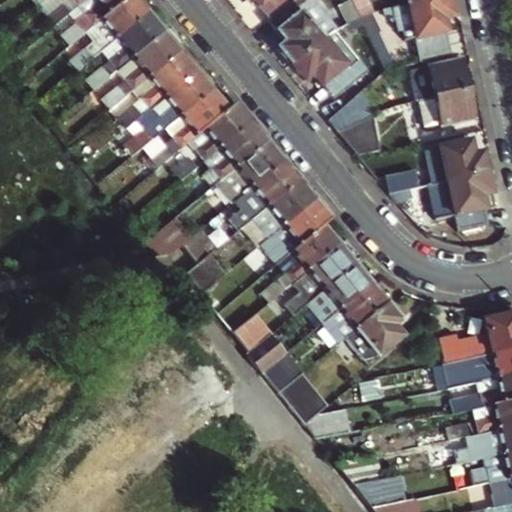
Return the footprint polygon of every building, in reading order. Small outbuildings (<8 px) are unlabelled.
[(28,14),(45,0),(25,0),(21,4),(28,14)] [(54,24),(78,5),(74,0),(64,0),(46,15),(54,24)] [(98,2),(97,0),(83,0),(78,5),(85,13),(98,2)] [(97,0),(98,2),(85,13),(86,15),(94,25),(100,20),(124,0),(97,0)] [(117,39),(150,12),(140,0),(124,0),(100,20),(108,29),(95,40),(96,41),(103,50),(117,39)] [(259,7),(270,21),(295,0),(244,0),(245,1),(246,0),(257,0),(262,5),(259,7)] [(293,64),(337,30),(314,0),(295,0),(270,21),(287,41),(279,47),(293,64)] [(374,13),(367,0),(358,0),(354,2),(362,19),(374,13)] [(450,0),(431,0),(402,7),(385,11),(386,16),(395,14),(399,31),(404,30),(406,39),(416,36),(420,53),(451,46),(444,20),(455,17),(450,0)] [(350,24),(362,19),(354,2),(342,7),(350,24)] [(133,59),(166,32),(150,12),(117,39),(123,46),(109,58),(112,61),(119,70),(133,59)] [(362,19),(371,38),(382,33),(374,13),(362,19)] [(70,44),(94,25),(86,15),(62,35),(70,44)] [(358,44),(371,38),(362,19),(350,24),(358,44)] [(334,99),(369,70),(337,30),(293,64),(306,80),(314,73),(334,99)] [(183,51),(166,32),(133,59),(139,67),(126,78),(129,81),(136,89),(183,51)] [(103,50),(109,58),(123,46),(117,39),(103,50)] [(79,70),(103,50),(96,41),(72,61),(79,70)] [(164,99),(199,71),(183,51),(136,89),(152,109),(164,99)] [(139,67),(133,59),(119,70),(126,78),(139,67)] [(428,68),(430,76),(433,93),(424,95),(425,99),(470,89),(463,60),(428,68)] [(95,90),(119,70),(112,61),(88,81),(95,90)] [(167,128),(214,89),(199,71),(164,99),(170,105),(157,116),(167,128)] [(424,95),(433,93),(430,76),(416,79),(420,96),(424,95)] [(105,101),(111,109),(136,89),(129,81),(105,101)] [(397,106),(418,101),(415,87),(394,92),(397,106)] [(190,141),(203,130),(230,108),(214,89),(167,128),(175,137),(183,146),(190,141)] [(439,124),(440,128),(477,119),(470,89),(425,99),(419,101),(425,127),(439,124)] [(373,116),(376,115),(364,91),(330,120),(340,131),(373,116)] [(152,109),(157,116),(170,105),(164,99),(152,109)] [(206,161),(254,123),(237,102),(230,108),(203,130),(210,138),(197,149),(206,161)] [(120,120),(128,128),(143,116),(135,107),(120,120)] [(359,154),(381,150),(373,116),(340,131),(359,154)] [(270,142),(254,123),(206,161),(222,180),(270,142)] [(135,154),(158,135),(151,126),(128,145),(135,154)] [(210,138),(203,130),(190,141),(197,149),(210,138)] [(150,158),(157,167),(183,146),(175,137),(150,158)] [(443,180),(444,183),(488,172),(484,153),(476,154),(472,141),(442,148),(449,178),(443,180)] [(201,197),(217,217),(238,199),(251,189),(285,161),(270,142),(222,180),(213,187),(201,197)] [(175,172),(183,181),(198,168),(190,159),(175,172)] [(268,208),(302,180),(285,161),(251,189),(258,196),(245,207),(249,212),(240,220),(245,226),(268,208)] [(488,172),(444,183),(445,188),(450,187),(461,232),(492,225),(489,213),(498,211),(488,172)] [(411,178),(413,190),(435,185),(432,173),(411,178)] [(201,197),(213,187),(205,177),(190,189),(199,199),(201,197)] [(261,227),(262,229),(270,239),(318,200),(302,180),(268,208),(274,216),(261,227)] [(251,189),(238,199),(245,207),(258,196),(251,189)] [(413,190),(392,195),(400,205),(416,201),(413,190)] [(334,219),(318,200),(270,239),(277,248),(286,258),(325,226),(334,219)] [(202,230),(211,222),(203,212),(189,224),(197,233),(202,230)] [(245,226),(240,220),(239,218),(225,230),(231,238),(245,226)] [(187,242),(170,222),(144,243),(154,256),(171,255),(183,245),(187,242)] [(294,284),(342,245),(325,226),(286,258),(278,265),(286,276),(261,297),(268,305),(294,284)] [(246,259),(270,239),(262,229),(238,249),(246,259)] [(198,264),(218,249),(202,230),(197,233),(187,242),(183,245),(198,264)] [(310,304),(358,265),(342,245),(294,284),(302,295),(310,304)] [(286,258),(277,248),(253,268),(256,271),(242,282),(248,290),(278,265),(286,258)] [(326,324),(374,284),(358,265),(310,304),(326,324)] [(342,343),(349,337),(390,303),(374,284),(326,324),(342,343)] [(271,335),(310,304),(302,295),(262,327),(270,337),(271,335)] [(390,303),(349,337),(371,364),(405,337),(396,326),(404,320),(390,303)] [(493,354),(511,350),(511,316),(488,322),(493,348),(487,349),(488,355),(493,354)] [(271,335),(270,337),(250,352),(266,372),(289,354),(320,328),(312,319),(280,345),(271,335)] [(443,364),(479,357),(477,346),(456,350),(454,338),(438,341),(443,364)] [(498,379),(511,375),(511,350),(493,354),(495,366),(477,369),(479,382),(498,379)] [(282,392),(305,373),(289,354),(266,372),(282,392)] [(325,411),(331,406),(305,373),(282,392),(308,425),(325,411)] [(449,378),(450,387),(470,384),(467,374),(449,378)] [(495,407),(511,403),(511,375),(498,379),(501,390),(482,393),(485,409),(495,407)] [(456,414),(476,410),(474,401),(455,405),(456,414)] [(482,432),(511,426),(511,403),(495,407),(498,418),(480,422),(482,432)] [(325,411),(308,425),(319,440),(355,434),(349,406),(325,411)] [(472,425),(453,428),(455,438),(474,434),(472,425)] [(487,459),(511,454),(511,426),(482,432),(474,434),(479,461),(487,459)] [(354,486),(388,479),(383,452),(335,461),(354,486)] [(511,479),(511,454),(487,459),(488,465),(478,468),(481,485),(502,481),(511,479)] [(406,476),(354,486),(370,508),(374,507),(410,500),(406,476)] [(428,496),(472,487),(470,476),(426,485),(428,496)] [(511,489),(511,479),(502,481),(504,491),(511,489)] [(479,511),(498,508),(496,497),(477,501),(479,511)] [(422,511),(420,498),(374,507),(379,511),(422,511)]
